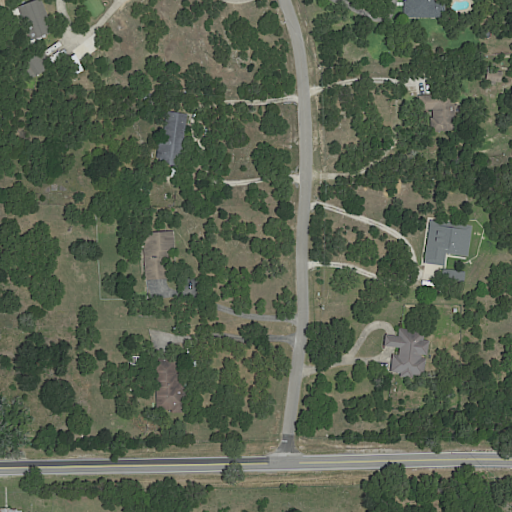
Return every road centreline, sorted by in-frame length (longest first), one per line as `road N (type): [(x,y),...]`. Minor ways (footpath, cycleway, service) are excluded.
road 1 (secondary): [(0,463),(511,453)]
road 2 (residential): [(287,457),(303,321),(308,92),(307,57),(288,0)]
